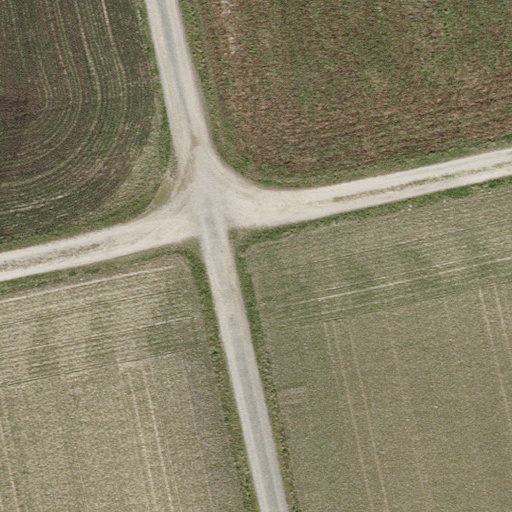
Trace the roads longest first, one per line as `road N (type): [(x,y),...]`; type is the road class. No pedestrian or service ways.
road 1 (track): [(164,0),(213,222),(511,162)]
road 2 (track): [(276,511),(213,222),(0,265)]
